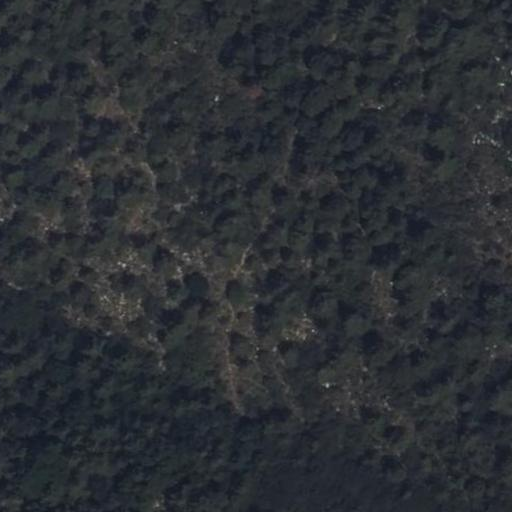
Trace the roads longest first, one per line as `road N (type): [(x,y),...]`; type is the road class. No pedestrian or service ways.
road 1 (motorway): [(236,0),(348,172),(426,325),(503,511)]
road 2 (motorway): [(511,412),(393,163),(295,0)]
